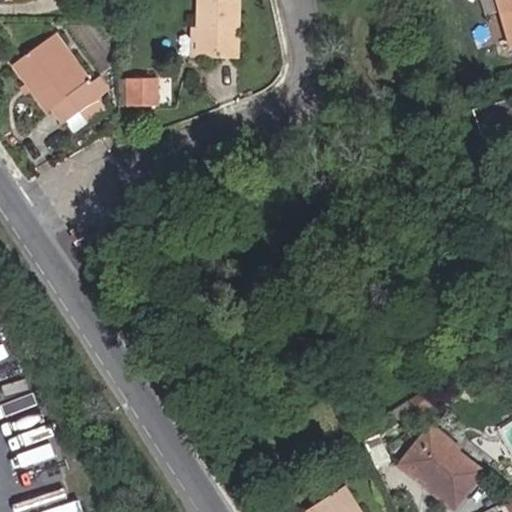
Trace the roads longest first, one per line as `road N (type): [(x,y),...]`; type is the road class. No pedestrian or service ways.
road 1 (residential): [(33,231),(134,172),(273,118),(297,97),(306,64),(292,0)]
road 2 (unclassified): [(33,231),(211,511)]
